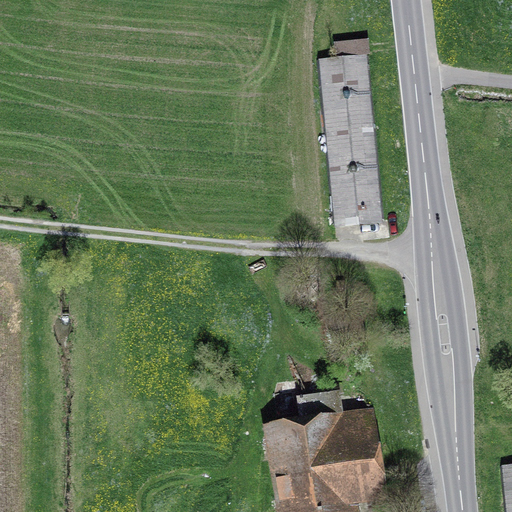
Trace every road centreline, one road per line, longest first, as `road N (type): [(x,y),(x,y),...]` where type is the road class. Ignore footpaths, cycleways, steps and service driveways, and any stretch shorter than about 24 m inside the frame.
road 1 (secondary): [(463,511),(406,0)]
road 2 (track): [(0,223),(239,252),(432,260)]
